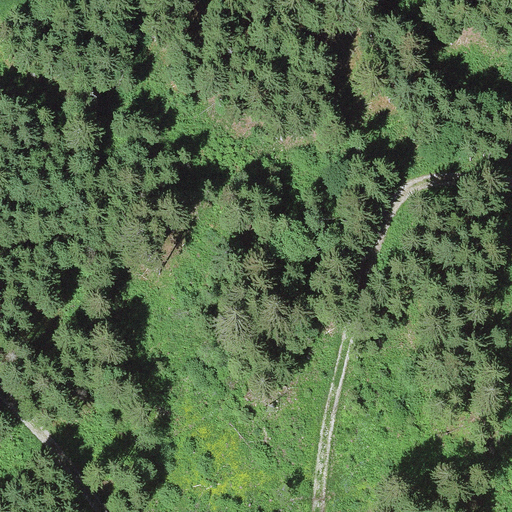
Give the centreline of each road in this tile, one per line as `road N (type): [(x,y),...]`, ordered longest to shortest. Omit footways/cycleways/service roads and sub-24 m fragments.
road 1 (track): [(312,511),(370,223),(393,189),(428,182),(511,186)]
road 2 (track): [(0,385),(104,511)]
